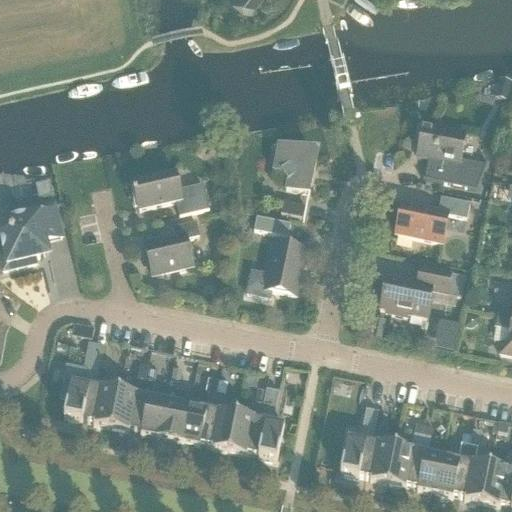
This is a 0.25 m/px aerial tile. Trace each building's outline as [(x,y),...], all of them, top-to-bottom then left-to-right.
[(236,0),(249,10),(256,0),(236,0)] [(423,132),(417,161),(418,161),(419,158),(431,161),(427,183),(422,182),(422,183),(476,194),(487,165),(486,165),(483,171),(469,168),(467,166),(465,165),(465,167),(459,165),(466,133),(464,133),(463,140),(423,132)] [(287,186),(285,193),(309,198),(317,159),(277,151),(273,174),(280,176),(287,186)] [(175,206),(179,221),(208,214),(202,188),(178,193),(174,176),(148,182),(147,178),(129,182),(133,201),(135,200),(138,215),(175,206)] [(53,201),(49,184),(31,187),(35,205),(53,201)] [(469,207),(440,201),(437,214),(402,207),(395,239),(441,249),(447,219),(466,223),(469,207)] [(302,224),(303,224),(306,211),(282,206),(280,218),(303,222),(302,224)] [(0,240),(4,257),(0,258),(0,263),(3,275),(36,268),(35,263),(39,261),(44,259),(46,254),(47,250),(46,245),(61,241),(54,208),(26,214),(28,219),(10,223),(8,212),(0,214),(0,240)] [(256,221),(253,235),(287,242),(290,228),(256,221)] [(172,231),(175,243),(145,250),(152,279),(191,270),(185,243),(199,240),(195,225),(172,231)] [(245,299),(269,304),(271,296),(295,301),(305,255),(273,248),(267,278),(250,274),(245,299)] [(450,278),(420,272),(417,288),(386,282),(379,314),(386,315),(385,318),(406,322),(407,320),(426,324),(431,296),(446,299),(460,302),(464,281),(450,278)] [(511,314),(498,311),(496,321),(511,324),(511,295),(511,299),(511,314)] [(467,318),(464,330),(473,331),(477,328),(478,320),(467,318)] [(511,324),(496,321),(494,331),(509,334),(507,347),(502,346),(499,359),(511,361),(511,324)] [(83,330),(81,342),(91,344),(94,332),(83,330)] [(442,344),(440,355),(456,358),(458,348),(442,344)] [(98,374),(103,350),(87,347),(82,372),(65,368),(59,398),(68,400),(63,424),(82,428),(82,425),(87,426),(98,374)] [(139,372),(137,381),(145,383),(146,378),(147,374),(139,372)] [(172,372),(169,386),(178,388),(179,388),(182,374),(172,372)] [(93,427),(92,430),(111,433),(118,395),(103,392),(107,375),(98,374),(87,426),(93,427)] [(137,381),(133,398),(118,395),(111,433),(129,437),(129,435),(135,436),(145,383),(137,381)] [(208,381),(205,395),(207,396),(216,398),(219,385),(219,384),(208,381)] [(154,385),(145,383),(135,436),(140,437),(140,439),(158,443),(165,405),(150,402),(154,385)] [(219,385),(216,398),(224,399),(225,399),(228,386),(223,385),(219,385)] [(158,443),(181,448),(189,410),(191,398),(179,395),(177,392),(178,388),(169,386),(165,405),(158,443)] [(278,395),(266,392),(266,394),(263,407),(252,460),(258,461),(257,463),(276,467),(284,429),(268,426),(269,420),(273,421),(278,395)] [(256,399),(255,405),(259,406),(263,407),(266,394),(257,392),(256,399)] [(207,396),(204,413),(189,410),(181,448),(199,451),(200,449),(205,450),(216,398),(207,396)] [(221,416),(224,399),(216,398),(205,450),(211,451),(210,454),(228,457),(236,419),(221,416)] [(251,422),(236,419),(228,457),(246,461),(247,459),(252,460),(263,407),(259,406),(255,405),(251,422)] [(364,482),(375,430),(378,415),(366,413),(360,439),(364,439),(363,445),(347,442),(339,480),(358,484),(359,481),(364,482)] [(499,426),(497,436),(507,439),(509,428),(499,426)] [(415,433),(413,438),(422,440),(423,434),(424,430),(415,428),(415,433)] [(370,484),(369,486),(387,490),(395,452),(380,448),(383,432),(375,430),(364,482),(370,484)] [(423,434),(422,440),(429,441),(430,441),(431,435),(432,432),(431,432),(424,430),(423,434)] [(413,438),(410,455),(395,452),(387,490),(405,493),(406,491),(411,492),(422,440),(413,438)] [(429,441),(422,440),(411,492),(417,493),(416,495),(434,499),(442,461),(427,458),(430,441),(429,441)] [(460,447),(457,464),(442,461),(434,499),(452,503),(453,500),(458,502),(469,449),(460,447)] [(474,468),(477,451),(469,449),(458,502),(464,503),(463,505),(481,509),(489,471),(474,468)] [(505,511),(511,477),(511,457),(507,457),(504,474),(489,471),(481,509),(497,511),(499,511),(500,510),(505,511)]
